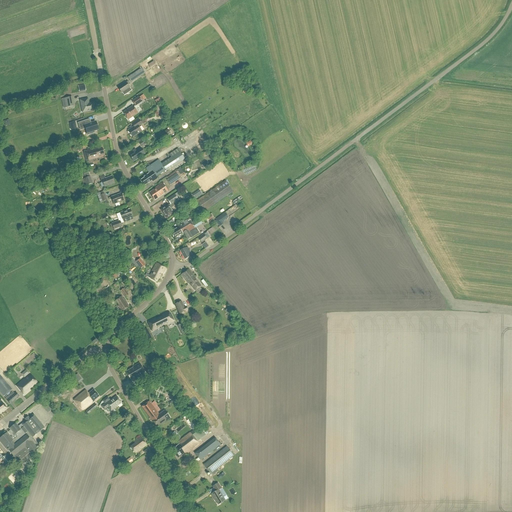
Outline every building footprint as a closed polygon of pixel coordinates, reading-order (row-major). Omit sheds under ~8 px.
[(142,68),(128,77),(131,82),(145,73),(142,68)] [(122,93),(130,88),(128,86),(130,84),(128,81),(126,83),(118,88),(122,93)] [(132,102),(136,107),(143,102),(142,101),(145,100),(142,96),(140,98),(139,97),(132,102)] [(81,100),(83,112),(95,110),(93,103),(89,104),(88,99),(81,100)] [(128,120),(138,113),(133,106),(123,113),(128,120)] [(87,120),(78,123),(80,131),(86,129),(87,133),(86,134),(87,136),(95,133),(95,132),(94,132),(94,131),(98,130),(96,122),(88,125),(87,120)] [(138,127),(142,124),(139,120),(132,124),(134,127),(128,131),(133,138),(142,132),(138,127)] [(165,138),(171,134),(168,130),(162,134),(165,138)] [(142,147),(146,144),(142,138),(137,141),(142,147)] [(104,155),(102,148),(98,150),(98,148),(86,151),(89,161),(99,158),(99,157),(104,155)] [(133,162),(140,157),(144,154),(141,148),(136,151),(135,149),(132,151),(133,153),(129,156),(133,162)] [(162,164),(160,165),(158,160),(149,166),(151,170),(152,171),(143,177),(144,178),(140,180),(144,186),(147,184),(152,181),(152,182),(157,178),(156,177),(166,170),(166,171),(185,159),(180,152),(178,149),(169,154),(171,158),(162,164)] [(170,185),(180,179),(176,173),(167,180),(170,185)] [(105,187),(115,184),(112,176),(106,178),(105,176),(100,178),(102,183),(104,182),(105,187)] [(86,186),(93,184),(91,177),(90,177),(85,179),(84,179),(85,182),(82,182),(83,184),(85,184),(86,186)] [(203,212),(233,192),(226,181),(195,201),(203,212)] [(154,200),(167,192),(167,191),(162,183),(155,188),(155,189),(149,193),(154,200)] [(200,190),(193,195),(195,199),(202,194),(200,190)] [(96,194),(100,203),(107,200),(104,191),(96,194)] [(122,194),(112,198),(115,205),(117,207),(120,206),(119,203),(125,201),(122,194)] [(173,213),(170,209),(174,206),(173,203),(178,200),(175,195),(167,200),(170,204),(167,205),(165,207),(160,210),(167,218),(173,213)] [(150,203),(152,208),(167,201),(164,196),(150,203)] [(121,213),(125,223),(131,220),(130,218),(133,217),(130,210),(121,213)] [(226,214),(215,221),(219,227),(224,224),(222,222),(228,218),(226,214)] [(195,229),(192,225),(188,219),(180,225),(180,226),(170,233),(178,245),(183,241),(180,237),(183,234),(188,241),(192,238),(189,233),(195,229)] [(201,219),(192,225),(195,229),(189,233),(192,238),(200,233),(196,228),(203,223),(201,219)] [(115,230),(122,227),(120,221),(113,224),(115,230)] [(201,243),(207,239),(204,234),(198,238),(201,243)] [(190,257),(192,256),(187,248),(185,249),(184,249),(179,252),(185,260),(190,258),(190,257)] [(141,269),(145,266),(140,260),(136,263),(141,269)] [(163,275),(166,269),(157,264),(152,272),(153,273),(150,279),(157,283),(162,274),(163,275)] [(182,275),(189,284),(190,284),(196,291),(201,287),(194,279),(195,278),(189,271),(182,275)] [(122,313),(130,308),(127,304),(126,303),(122,298),(117,301),(119,305),(119,307),(122,313)] [(182,301),(175,304),(179,315),(186,312),(188,311),(186,306),(184,307),(182,301)] [(163,316),(159,318),(162,325),(166,323),(167,324),(174,321),(170,314),(169,314),(168,313),(162,315),(163,316)] [(149,324),(148,324),(152,332),(159,328),(158,327),(162,325),(159,318),(155,320),(155,319),(149,322),(149,324)] [(151,355),(147,357),(154,369),(157,367),(151,355)] [(132,382),(146,374),(140,364),(134,367),(134,369),(127,373),(132,382)] [(11,391),(0,376),(0,392),(4,397),(11,391)] [(33,387),(38,383),(32,376),(30,377),(30,376),(25,380),(24,380),(17,386),(25,396),(31,390),(33,387)] [(63,395),(76,384),(72,380),(59,391),(63,395)] [(84,411),(100,397),(95,390),(90,394),(86,390),(75,400),(84,411)] [(10,405),(19,397),(15,392),(14,393),(12,391),(4,398),(10,405)] [(110,401),(105,404),(102,407),(105,410),(111,412),(118,407),(118,406),(122,403),(117,397),(110,401)] [(161,426),(171,419),(165,411),(160,415),(154,407),(151,404),(150,402),(142,408),(157,427),(160,425),(161,426)] [(97,407),(95,404),(86,411),(88,414),(97,407)] [(45,428),(34,414),(30,418),(28,416),(25,419),(26,421),(19,426),(16,423),(10,428),(17,437),(19,435),(20,436),(25,432),(27,435),(29,438),(32,436),(33,437),(45,428)] [(198,426),(189,414),(183,418),(192,430),(198,426)] [(29,438),(27,435),(25,432),(20,436),(19,435),(17,437),(13,440),(8,433),(0,439),(0,440),(13,457),(12,458),(17,465),(19,467),(33,457),(31,454),(38,449),(37,448),(40,446),(33,437),(32,436),(29,438)] [(178,459),(184,454),(185,455),(190,452),(189,450),(191,448),(193,450),(199,445),(191,433),(179,442),(180,445),(172,451),(178,459)] [(136,454),(148,445),(142,437),(135,442),(136,443),(131,447),(136,454)] [(195,454),(200,461),(209,454),(221,445),(220,445),(222,443),(221,441),(219,443),(215,438),(195,454)] [(204,465),(211,475),(234,457),(227,447),(204,465)] [(0,459),(0,460),(2,458),(7,464),(11,461),(6,455),(3,457),(0,453),(0,459)] [(123,463),(125,466),(132,461),(131,458),(123,463)] [(228,499),(226,496),(223,498),(219,491),(221,490),(218,484),(213,487),(216,492),(211,495),(214,500),(218,506),(225,501),(228,499)]
